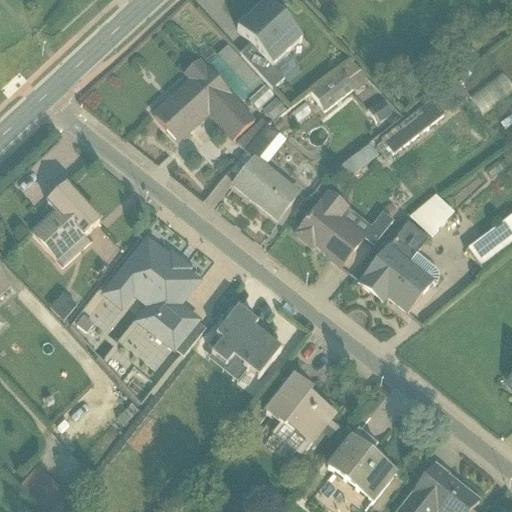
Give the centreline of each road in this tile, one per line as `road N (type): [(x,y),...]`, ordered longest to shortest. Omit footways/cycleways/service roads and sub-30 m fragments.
road 1 (residential): [(511,476),(41,103)]
road 2 (primary): [(153,0),(41,103)]
